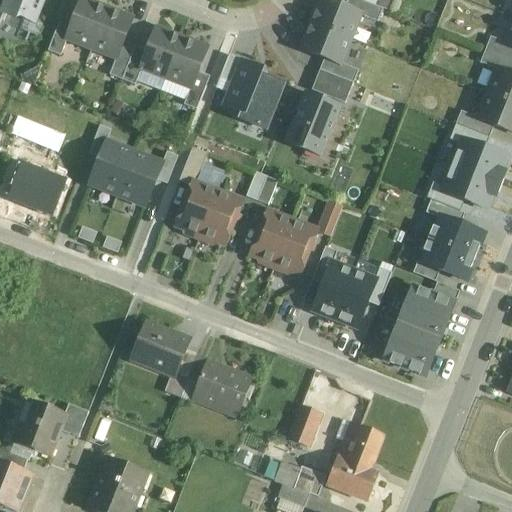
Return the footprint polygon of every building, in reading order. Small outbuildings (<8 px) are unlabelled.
[(8,0),(7,2),(3,14),(4,14),(16,19),(20,17),(33,23),(42,0),(8,0)] [(382,11),(354,0),(348,0),(344,10),(360,16),(360,17),(377,24),(382,11)] [(100,8),(82,1),(73,24),(66,40),(67,41),(92,50),(108,9),(102,7),(100,8)] [(344,10),(321,1),(314,18),(311,19),(309,25),(350,41),(360,17),(360,16),(344,10)] [(114,13),(113,11),(108,9),(92,50),(116,60),(117,60),(123,44),(132,21),(114,13)] [(61,19),(48,52),(61,57),(67,41),(66,40),(73,24),(61,19)] [(350,41),(309,25),(307,31),(308,33),(301,51),(324,60),(340,66),(341,66),(350,41)] [(174,37),(156,30),(147,53),(141,69),(142,70),(166,79),(182,38),(177,36),(174,37)] [(189,43),(188,40),(182,38),(166,79),(190,89),(191,89),(198,73),(207,50),(189,43)] [(511,48),(506,45),(490,38),(485,51),(511,62),(511,48)] [(123,44),(117,60),(116,60),(109,77),(122,82),(135,48),(123,44)] [(135,48),(122,82),(135,87),(142,70),(141,69),(147,53),(135,48)] [(264,71),(230,57),(216,91),(226,95),(221,107),(240,114),(237,122),(266,133),(285,86),(262,76),(264,71)] [(358,72),(341,66),(340,66),(324,60),(320,72),(341,81),(353,85),(358,72)] [(511,75),(498,70),(488,95),(508,103),(511,104),(511,75)] [(198,73),(191,89),(190,89),(183,106),(196,112),(210,78),(198,73)] [(341,81),(333,101),(345,106),(353,85),(341,81)] [(511,104),(508,103),(488,95),(478,121),(511,134),(511,104)] [(309,97),(304,111),(299,113),(299,112),(298,113),(286,145),(305,152),(308,147),(322,152),(329,135),(331,136),(330,137),(331,137),(337,121),(336,122),(335,121),(340,109),(309,97)] [(58,151),(65,134),(22,117),(15,134),(58,151)] [(458,145),(450,167),(502,187),(511,161),(511,157),(486,148),(489,139),(456,126),(450,142),(458,145)] [(88,187),(117,198),(137,148),(108,136),(88,187)] [(117,198),(145,209),(165,159),(137,148),(117,198)] [(193,184),(196,185),(208,155),(192,149),(179,183),(192,188),(193,184)] [(426,200),(460,213),(463,205),(492,215),(502,187),(450,167),(442,188),(432,184),(426,200)] [(219,188),(223,174),(205,169),(201,182),(219,188)] [(247,198),(257,202),(266,179),(256,175),(247,198)] [(266,179),(257,202),(268,206),(277,183),(266,179)] [(192,188),(180,216),(178,217),(175,225),(177,229),(185,232),(187,231),(201,237),(218,194),(196,185),(193,184),(192,188)] [(242,203),(218,194),(201,237),(214,242),(215,244),(223,247),(227,245),(230,237),(229,235),(242,203)] [(329,203),(317,233),(316,234),(329,239),(341,208),(329,203)] [(268,213),(255,245),(253,246),(250,255),(251,259),(260,262),(262,261),(275,266),(292,223),(268,213)] [(419,264),(466,283),(484,236),(437,218),(419,264)] [(292,223),(275,266),(289,272),(290,274),(298,277),(302,275),(305,267),(304,265),(316,234),(317,233),(292,223)] [(325,287),(315,312),(367,334),(390,281),(338,258),(340,252),(327,247),(312,281),(325,287)] [(441,342),(455,305),(411,288),(396,325),(441,342)] [(191,342),(147,324),(133,362),(172,378),(176,380),(178,375),(188,351),(191,342)] [(426,380),(441,342),(396,325),(382,363),(426,380)] [(188,351),(178,375),(188,379),(197,355),(188,351)] [(197,355),(188,379),(200,384),(207,364),(209,365),(211,360),(197,355)] [(209,365),(207,364),(200,384),(193,400),(238,417),(252,381),(209,365)] [(178,375),(176,380),(172,378),(166,393),(180,398),(188,379),(178,375)] [(66,418),(32,405),(17,440),(35,448),(33,453),(49,459),(60,432),(66,418)] [(88,413),(70,407),(66,418),(60,432),(78,439),(88,413)] [(324,417),(303,408),(289,443),(310,452),(324,417)] [(360,429),(347,464),(341,461),(330,489),(367,504),(378,476),(371,473),(384,438),(360,429)] [(29,463),(0,451),(0,462),(25,472),(29,463)] [(131,511),(146,475),(109,460),(90,510),(94,511),(131,511)] [(25,472),(0,462),(0,505),(16,511),(18,511),(32,475),(25,472)] [(287,469),(281,482),(297,488),(302,475),(287,469)] [(327,481),(304,472),(302,475),(297,488),(320,497),(327,481)] [(310,497),(283,486),(277,500),(304,511),(310,497)]
